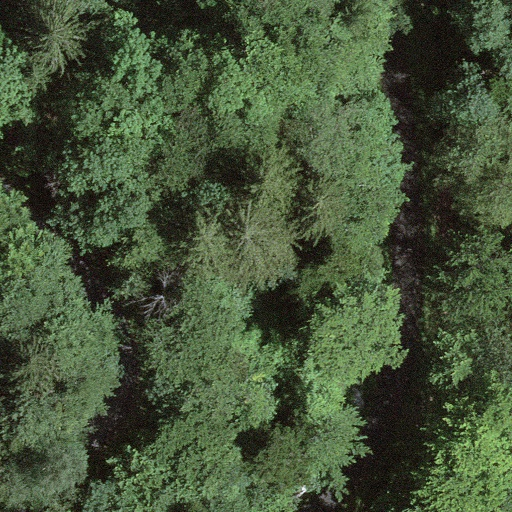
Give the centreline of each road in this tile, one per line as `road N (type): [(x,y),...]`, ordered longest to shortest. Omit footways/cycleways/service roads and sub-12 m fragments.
road 1 (track): [(392,0),(411,256),(395,412),(358,474),(322,511)]
road 2 (track): [(23,511),(115,398),(119,342),(100,296),(0,189)]
